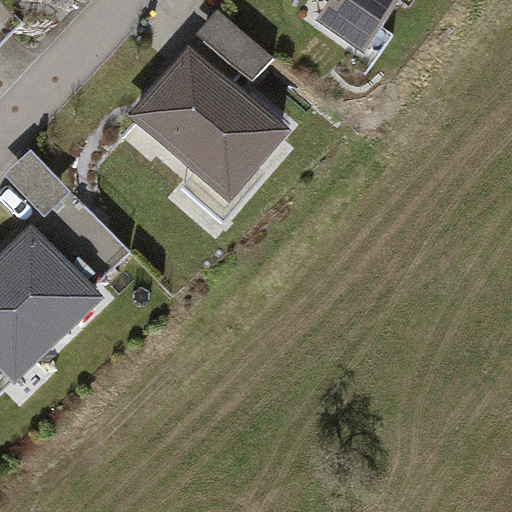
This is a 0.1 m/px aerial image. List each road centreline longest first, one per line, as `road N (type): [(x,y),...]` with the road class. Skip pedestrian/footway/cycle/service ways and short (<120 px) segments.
road 1 (track): [(20,511),(375,178),(511,7)]
road 2 (residential): [(0,155),(149,0)]
